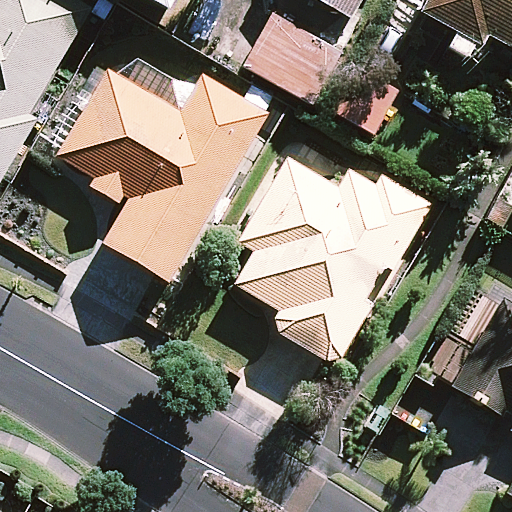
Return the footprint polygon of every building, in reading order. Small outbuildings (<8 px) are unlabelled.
[(0,0),(0,175),(34,117),(28,114),(88,10),(70,0),(0,0)] [(356,0),(312,0),(345,19),(356,0)] [(511,0),(388,0),(389,0),(453,36),(445,50),(467,62),(481,36),(511,53),(511,0)] [(332,49),(271,17),(243,69),(304,101),(332,49)] [(56,158),(91,179),(84,191),(122,213),(102,245),(168,284),(267,119),(200,79),(177,116),(107,74),(56,158)] [(394,98),(351,75),(330,114),(373,137),(394,98)] [(375,189),(293,143),(238,242),(254,251),(234,287),(281,313),(271,330),(334,365),(374,293),(380,296),(429,208),(380,180),(375,189)] [(511,319),(496,310),(450,388),(511,425),(511,427),(509,432),(511,433),(511,483),(506,493),(511,496),(511,319)]
